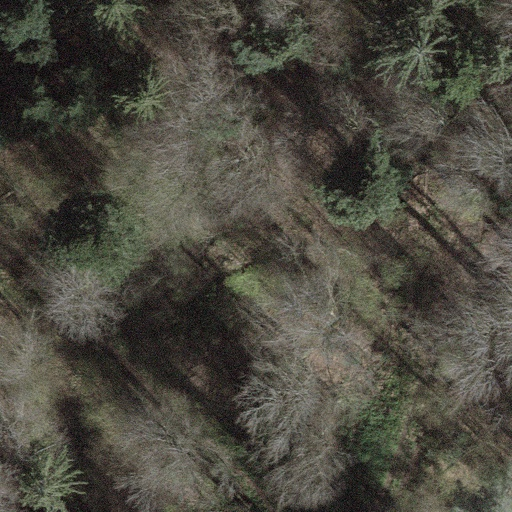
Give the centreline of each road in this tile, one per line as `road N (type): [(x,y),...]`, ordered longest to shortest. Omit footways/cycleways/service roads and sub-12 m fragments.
road 1 (track): [(0,226),(84,329),(70,436),(103,511)]
road 2 (track): [(511,235),(446,327),(385,511)]
